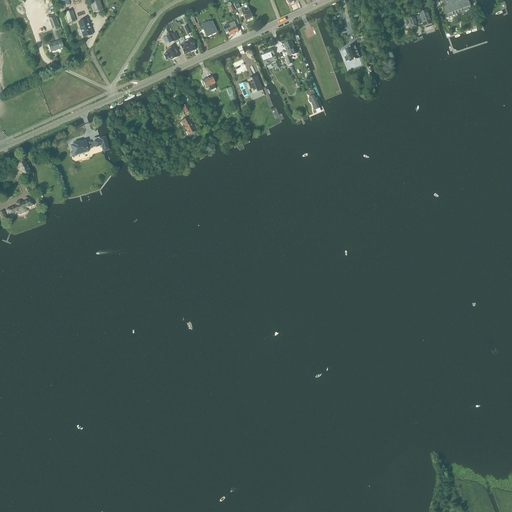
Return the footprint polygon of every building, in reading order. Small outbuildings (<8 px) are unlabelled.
[(88,0),(93,13),(103,10),(99,0),(88,0)] [(442,0),(445,7),(443,8),(447,18),(472,9),(470,5),(472,4),(471,0),(468,0),(442,0)] [(252,18),(248,8),(244,9),(240,10),(245,21),(252,18)] [(408,20),(406,21),(407,25),(410,24),(411,28),(419,25),(418,25),(423,23),(424,27),(425,27),(425,28),(433,26),(432,24),(433,24),(428,10),(420,13),(422,19),(417,21),(416,17),(408,19),(408,20)] [(72,11),(65,13),(68,24),(76,21),(72,11)] [(55,17),(49,20),(52,30),(59,27),(55,17)] [(92,35),(87,20),(78,23),(81,30),(79,31),(81,34),(82,34),(83,38),(92,35)] [(217,33),(212,22),(209,23),(209,22),(201,25),(206,37),(217,33)] [(234,22),(222,27),(225,33),(228,32),(229,36),(238,33),(235,27),(236,27),(234,22)] [(169,44),(174,42),(171,33),(166,36),(169,44)] [(51,52),(64,48),(61,40),(48,44),(51,52)] [(185,41),(189,52),(195,50),(191,41),(188,42),(187,40),(185,41)] [(184,55),(189,52),(185,41),(182,43),(183,44),(180,46),(184,55)] [(292,42),(284,44),(289,56),(290,56),(296,54),(292,42)] [(347,56),(344,57),(346,62),(349,60),(349,62),(360,58),(355,45),(344,49),(347,56)] [(171,61),(178,57),(173,47),(166,50),(168,53),(163,55),(166,61),(170,59),(171,61)] [(265,65),(277,61),(273,49),(260,54),(265,65)] [(215,89),(214,85),(215,84),(211,77),(202,81),(206,88),(208,87),(210,91),(215,89)] [(245,83),(239,86),(243,96),(250,93),(249,92),(251,91),(253,95),(262,91),(257,77),(247,81),(248,84),(246,85),(245,83)] [(315,96),(310,98),(315,111),(321,109),(315,96)] [(186,115),(191,112),(187,105),(182,107),(186,115)] [(196,131),(188,118),(180,122),(180,123),(182,127),(182,126),(186,132),(185,132),(187,136),(196,131)] [(103,148),(98,149),(99,153),(104,152),(106,157),(110,156),(107,145),(103,146),(103,148)] [(71,150),(69,150),(70,157),(72,156),(73,161),(85,158),(85,156),(89,155),(88,148),(83,149),(83,147),(77,148),(77,147),(71,148),(71,150)] [(17,167),(21,177),(23,177),(23,178),(26,177),(28,176),(31,175),(32,174),(25,161),(24,161),(24,160),(23,160),(22,160),(21,160),(20,161),(20,162),(19,162),(18,163),(18,164),(18,165),(19,165),(19,166),(17,167)] [(20,215),(26,213),(28,210),(27,209),(34,206),(31,199),(7,210),(9,216),(17,213),(17,215),(20,215)]
